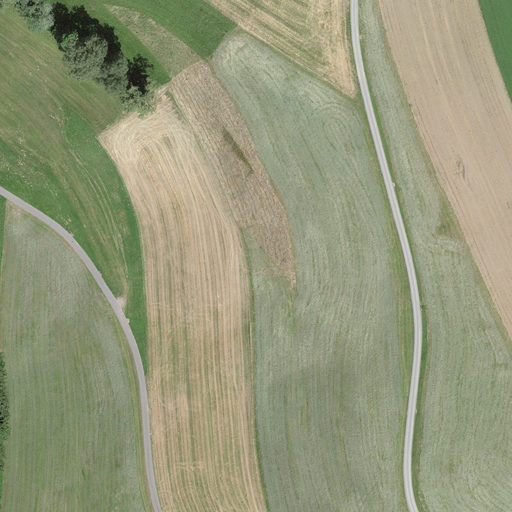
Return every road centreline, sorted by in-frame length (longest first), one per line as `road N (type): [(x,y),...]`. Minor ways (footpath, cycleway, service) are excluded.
road 1 (track): [(414,511),(414,289),(363,85),(354,0)]
road 2 (track): [(0,189),(69,238),(115,304),(141,371),(159,511)]
